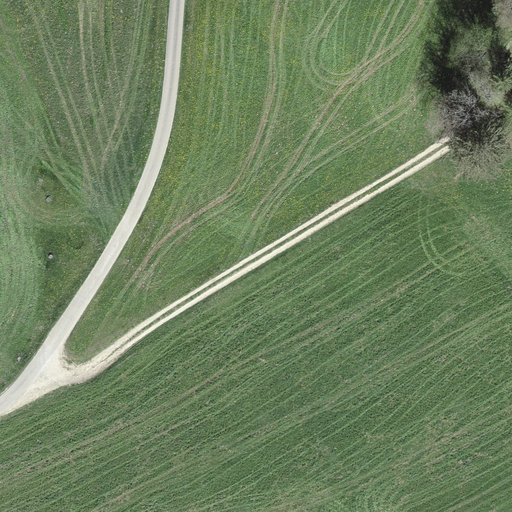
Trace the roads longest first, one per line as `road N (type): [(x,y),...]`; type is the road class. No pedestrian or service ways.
road 1 (track): [(28,379),(80,373),(454,142),(511,88)]
road 2 (unclassified): [(0,405),(28,379),(78,304),(144,187),(164,125),(177,0)]
